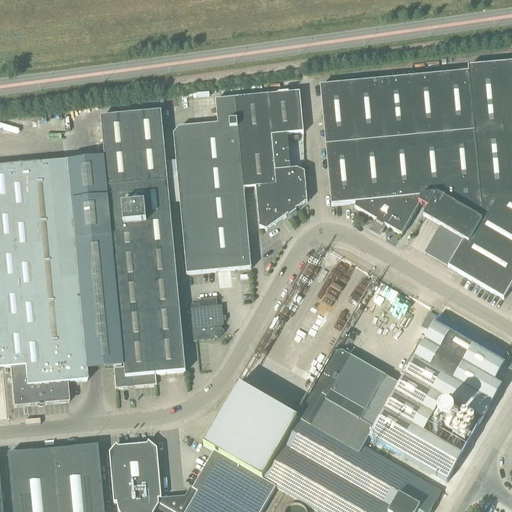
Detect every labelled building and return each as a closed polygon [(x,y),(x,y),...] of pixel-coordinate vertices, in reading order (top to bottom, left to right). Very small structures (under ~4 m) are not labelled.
[(320,88),(332,207),(356,205),(356,207),(355,209),(377,222),(378,220),(386,224),(385,226),(402,236),(420,206),(430,212),(439,197),(453,205),(439,228),(464,242),(449,268),(504,300),(511,286),(511,63),(468,68),(469,74),(320,88)] [(236,99),(244,190),(256,189),(259,228),(267,231),(288,216),(293,219),(296,216),(296,211),(307,203),(304,173),(297,170),(290,171),(287,135),(303,134),(300,93),(236,99)] [(244,190),(236,99),(213,101),(214,107),(216,107),(217,125),(179,129),(173,135),(186,276),(251,270),(244,190)] [(186,373),(161,113),(100,119),(124,368),(114,369),(116,389),(127,388),(129,390),(132,390),(134,388),(156,386),(155,376),(186,373)] [(292,151),(291,163),(299,163),(300,151),(292,151)] [(87,382),(66,162),(0,168),(0,369),(9,369),(13,408),(69,403),(67,384),(87,382)] [(199,301),(199,309),(191,310),(194,343),(211,341),(214,337),(218,340),(225,332),(221,329),(224,325),(222,307),(218,307),(217,299),(199,301)] [(439,316),(369,438),(447,483),(502,387),(495,383),(505,365),(500,363),(505,354),(439,316)] [(278,359),(295,366),(303,349),(304,349),(310,338),(299,333),(294,342),(287,339),(278,359)] [(325,402),(374,430),(399,386),(386,378),(360,363),(351,357),(350,356),(349,357),(342,353),(341,353),(340,349),(334,351),(335,355),(334,355),(317,384),(330,393),(325,402)] [(317,384),(297,419),(311,427),(311,428),(359,456),(369,438),(374,430),(325,402),(330,393),(317,384)] [(297,419),(239,386),(204,447),(316,511),(430,511),(437,501),(359,456),(311,428),(311,427),(297,419)] [(118,446),(117,446),(110,454),(114,504),(117,504),(117,506),(118,508),(118,509),(118,511),(262,511),(276,489),(214,453),(193,491),(198,494),(187,511),(171,511),(159,505),(159,501),(162,500),(157,450),(149,443),(148,443),(149,444),(147,446),(119,448),(117,447),(118,446)] [(104,511),(99,447),(8,456),(13,511),(104,511)]
